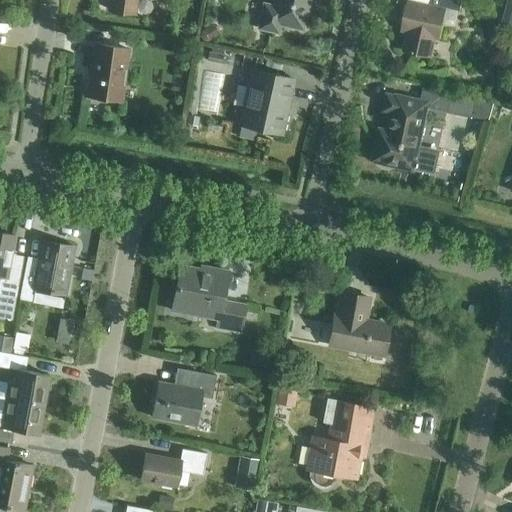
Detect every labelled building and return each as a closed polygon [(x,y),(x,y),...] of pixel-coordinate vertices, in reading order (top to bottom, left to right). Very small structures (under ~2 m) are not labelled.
[(109,0),(108,10),(134,13),(134,12),(130,12),(132,0),(109,0)] [(274,0),(273,7),(264,5),(258,27),(276,31),(278,23),(301,28),(307,0),(274,0)] [(446,7),(459,10),(461,0),(429,0),(428,6),(408,1),(401,29),(408,31),(404,51),(430,56),(434,36),(439,37),(446,7)] [(120,100),(118,99),(126,48),(95,44),(90,77),(88,77),(86,96),(120,101),(120,100)] [(207,59),(225,63),(226,54),(208,51),(207,59)] [(240,124),(280,133),(293,79),(252,70),(251,73),(248,75),(247,83),(248,86),(244,108),(241,110),(239,118),(241,121),(240,124)] [(240,71),(236,91),(244,93),(248,72),(240,71)] [(377,138),(372,160),(377,161),(377,162),(380,165),(384,167),(388,167),(392,166),(393,165),(412,169),(412,168),(433,173),(437,152),(417,148),(426,105),(488,119),(493,100),(475,96),(475,99),(423,88),(421,101),(395,95),(395,96),(387,94),(383,110),(392,112),(386,140),(377,138)] [(20,261),(8,259),(13,234),(0,231),(0,315),(9,317),(20,261)] [(33,286),(64,292),(73,245),(40,239),(34,275),(23,273),(19,297),(30,299),(33,286)] [(209,268),(208,273),(198,271),(198,269),(179,265),(174,290),(178,291),(176,304),(192,306),(191,313),(217,317),(215,326),(239,330),(244,304),(221,300),(227,271),(209,268)] [(387,324),(364,320),(368,297),(341,292),(336,315),(333,314),(327,345),(381,354),(387,324)] [(15,316),(13,332),(29,334),(31,318),(15,316)] [(0,395),(43,403),(49,374),(24,369),(26,356),(0,351),(0,365),(15,368),(13,381),(6,380),(6,382),(0,380),(0,395)] [(198,394),(210,396),(214,373),(183,367),(180,385),(156,380),(149,415),(188,422),(191,406),(195,407),(198,394)] [(38,433),(43,403),(0,395),(0,440),(11,442),(13,428),(38,433)] [(360,446),(364,446),(372,407),(328,398),(324,421),(330,422),(327,438),(311,435),(305,468),(313,470),(313,475),(315,480),(319,483),(324,484),(329,483),(333,479),(335,474),(336,474),(336,472),(355,476),(360,446)] [(0,480),(28,486),(32,464),(6,459),(8,447),(0,445),(0,480)] [(179,469),(201,473),(205,452),(180,447),(177,459),(144,453),(139,479),(176,486),(179,469)] [(28,486),(0,480),(0,503),(24,508),(28,486)] [(253,509),(266,511),(272,511),(275,501),(255,497),(253,509)]
